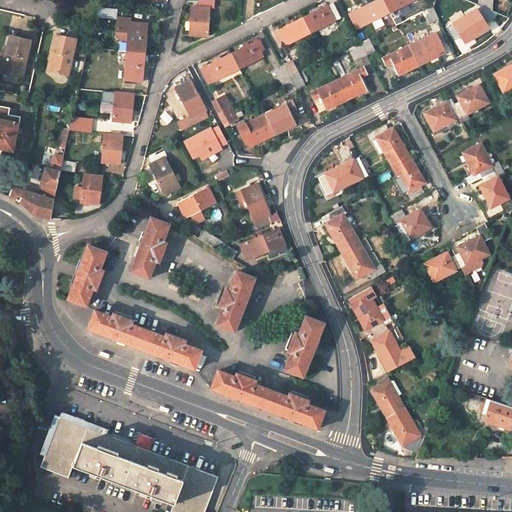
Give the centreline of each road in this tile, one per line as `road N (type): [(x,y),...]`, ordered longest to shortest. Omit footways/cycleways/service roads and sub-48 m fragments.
road 1 (unclassified): [(511,34),(482,57),(326,134),(300,164),(292,191),(298,227),(350,365),(339,459)]
road 2 (unclassified): [(39,238),(45,314),(62,342),(87,363),(258,429)]
road 3 (unclassified): [(39,238),(116,211),(162,70)]
road 4 (unclassified): [(339,459),(511,485)]
road 5 (unclassified): [(162,70),(303,0)]
